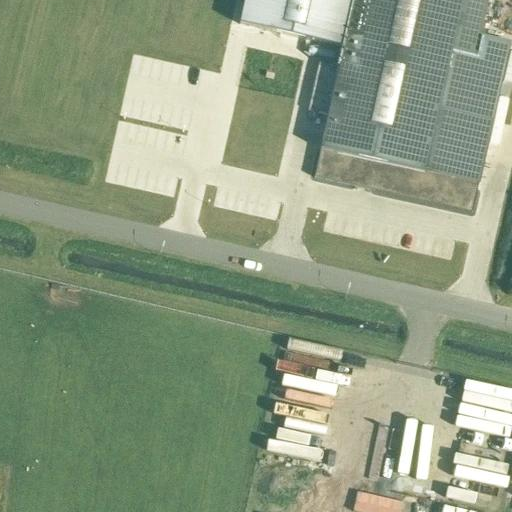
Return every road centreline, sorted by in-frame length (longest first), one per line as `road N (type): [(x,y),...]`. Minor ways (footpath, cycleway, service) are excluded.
road 1 (residential): [(0,205),(511,320)]
road 2 (unknown): [(297,195),(193,168),(174,244)]
